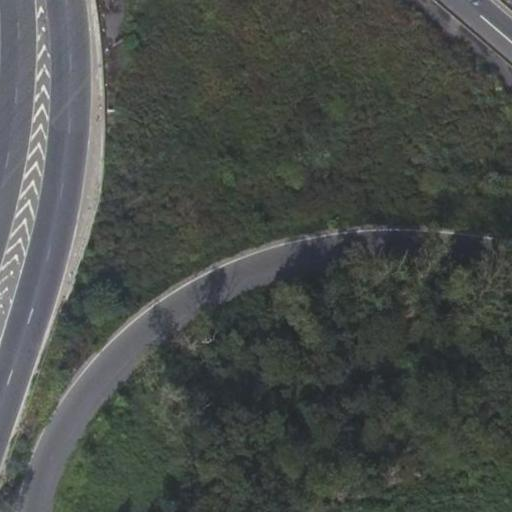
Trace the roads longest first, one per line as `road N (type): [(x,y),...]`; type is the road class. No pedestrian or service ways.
road 1 (motorway): [(36,511),(57,439),(81,404),(150,329),(191,300),(292,258),(345,249),(402,244),(511,258)]
road 2 (motorway): [(65,0),(70,102),(59,201),(0,403)]
road 3 (motorway): [(14,0),(17,96),(0,198)]
